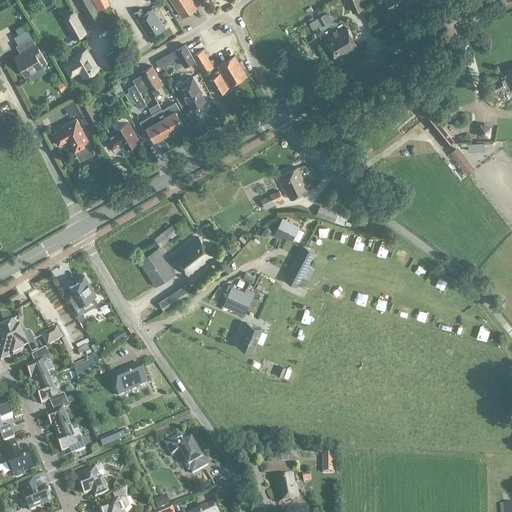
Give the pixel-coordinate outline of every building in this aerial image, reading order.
[(104,22),(94,4),(91,0),(78,0),(84,9),(95,27),(104,22)] [(193,0),(171,0),(182,17),(197,7),(193,0)] [(357,10),(363,7),(359,0),(346,0),(352,12),(357,10)] [(383,0),(384,1),(387,7),(389,8),(391,7),(393,10),(409,0),(383,0)] [(152,9),(144,14),(141,8),(134,13),(150,37),(165,28),(152,9)] [(74,10),(62,17),(74,39),(86,32),(74,10)] [(328,14),(327,15),(326,13),(317,18),(321,25),(331,20),(328,14)] [(346,27),(325,40),(336,59),(357,46),(346,27)] [(23,52),(14,57),(26,76),(37,70),(47,64),(42,55),(42,54),(36,44),(36,45),(32,38),(20,45),(23,52)] [(61,44),(64,51),(76,45),(72,38),(61,44)] [(186,44),(176,50),(185,66),(194,61),(186,44)] [(110,60),(121,53),(118,48),(107,55),(110,60)] [(70,77),(79,72),(83,78),(98,69),(86,49),(71,58),(72,60),(63,65),(70,77)] [(192,55),(203,74),(214,67),(203,49),(192,55)] [(235,55),(217,65),(229,86),(247,76),(235,55)] [(160,58),(155,61),(159,66),(163,64),(160,58)] [(164,64),(158,68),(163,75),(169,71),(164,64)] [(157,86),(161,83),(152,66),(141,72),(151,89),(154,96),(155,96),(161,93),(157,86)] [(216,94),(228,87),(220,73),(219,74),(217,70),(206,76),(216,94)] [(193,77),(186,81),(184,82),(179,81),(175,83),(175,86),(176,89),(180,89),(187,102),(188,101),(192,108),(196,106),(198,107),(202,105),(202,102),(205,100),(200,93),(202,92),(193,77)] [(61,91),(67,88),(63,80),(57,84),(61,91)] [(135,83),(140,92),(147,88),(142,80),(135,83)] [(496,92),(505,87),(501,80),(492,85),(496,92)] [(147,106),(135,84),(128,89),(139,110),(147,106)] [(106,92),(109,97),(116,93),(113,87),(106,92)] [(160,106),(155,96),(154,96),(147,100),(145,101),(152,114),(156,121),(164,135),(167,133),(168,136),(175,133),(173,130),(173,129),(162,110),(160,106)] [(78,105),(90,125),(101,119),(89,99),(78,105)] [(179,116),(183,114),(176,102),(162,110),(173,129),(183,124),(179,116)] [(425,105),(416,113),(445,148),(454,141),(425,105)] [(0,109),(0,136),(4,135),(3,133),(9,131),(0,109)] [(154,140),(164,135),(156,121),(152,114),(139,121),(144,129),(147,127),(154,140)] [(89,144),(90,143),(76,119),(61,127),(62,129),(52,134),(58,145),(69,139),(71,140),(77,150),(81,148),(87,157),(94,153),(92,150),(89,144)] [(344,119),(332,126),(340,139),(352,132),(344,119)] [(136,141),(138,140),(127,121),(114,129),(115,132),(105,137),(112,148),(118,145),(118,144),(121,142),(125,148),(127,147),(128,149),(138,144),(136,141)] [(510,143),(511,141),(511,122),(510,124),(509,122),(501,126),(509,141),(510,143)] [(456,148),(450,153),(458,162),(464,157),(456,148)] [(309,191),(302,176),(298,167),(280,176),(290,199),(309,191)] [(282,197),(279,190),(260,199),(265,209),(275,204),(273,201),(282,197)] [(316,215),(334,222),(338,213),(320,206),(316,215)] [(292,239),(299,226),(282,218),(274,234),(279,236),(281,233),(292,239)] [(154,239),(160,247),(178,233),(171,225),(154,239)] [(272,231),(267,228),(262,234),(267,238),(272,231)] [(246,241),(241,235),(238,238),(243,244),(246,241)] [(174,256),(189,275),(213,256),(198,237),(174,256)] [(234,241),(230,245),(236,251),(240,247),(234,241)] [(302,277),(315,251),(303,245),(289,270),(302,277)] [(343,251),(351,254),(353,248),(346,245),(343,251)] [(158,248),(138,260),(155,287),(175,275),(158,248)] [(255,278),(246,273),(243,279),(252,284),(255,278)] [(79,304),(85,301),(87,305),(90,306),(95,303),(96,300),(93,296),(94,296),(91,291),(92,290),(84,275),(78,279),(79,281),(69,287),(71,292),(64,296),(76,315),(79,321),(85,318),(82,312),(83,311),(79,304)] [(228,295),(248,305),(254,292),(247,289),(245,292),(232,285),(232,286),(228,284),(226,289),(229,291),(228,295)] [(163,310),(189,295),(184,286),(158,302),(163,310)] [(248,305),(228,295),(223,305),(244,314),(248,305)] [(6,326),(18,353),(22,351),(21,349),(27,346),(18,326),(16,328),(14,323),(6,326)] [(261,329),(247,323),(237,345),(252,351),(261,329)] [(18,353),(6,326),(0,329),(0,359),(1,361),(8,357),(7,355),(12,353),(13,355),(18,353)] [(57,327),(41,336),(47,347),(63,338),(57,327)] [(61,339),(72,365),(74,364),(63,338),(61,339)] [(35,385),(50,378),(42,359),(48,357),(45,351),(34,356),(37,362),(25,367),(31,380),(33,379),(35,385)] [(98,353),(90,356),(92,359),(73,367),(76,373),(94,365),(93,363),(101,360),(98,353)] [(110,376),(118,396),(147,383),(139,364),(110,376)] [(95,367),(71,377),(75,388),(80,385),(78,380),(97,372),(95,367)] [(259,377),(278,383),(280,377),(261,371),(259,377)] [(50,378),(35,385),(37,390),(35,391),(41,404),(58,397),(61,402),(66,400),(64,394),(58,397),(50,378)] [(74,391),(78,399),(88,394),(84,386),(74,391)] [(140,398),(110,409),(114,418),(143,406),(140,398)] [(56,433),(71,427),(63,408),(68,405),(66,400),(61,402),(63,408),(45,415),(51,428),(53,427),(56,433)] [(7,422),(13,420),(8,408),(0,411),(0,434),(3,442),(14,437),(10,428),(7,422)] [(76,453),(85,449),(80,437),(76,439),(71,427),(56,433),(58,439),(56,439),(61,453),(73,448),(76,453)] [(117,441),(114,434),(99,440),(102,447),(117,441)] [(208,465),(193,439),(184,444),(179,436),(165,444),(171,456),(180,451),(183,458),(181,459),(187,468),(188,467),(192,474),(208,465)] [(6,459),(7,461),(5,462),(10,473),(12,472),(12,474),(24,469),(25,472),(33,468),(26,451),(18,454),(17,452),(18,451),(15,444),(3,449),(7,459),(6,459)] [(322,474),(333,473),(333,455),(322,455),(322,474)] [(100,478),(96,467),(78,475),(80,481),(78,482),(84,495),(92,491),(95,498),(108,492),(102,477),(100,478)] [(277,503),(297,501),(295,486),(293,486),(292,477),(275,479),(276,488),(275,489),(277,503)] [(19,485),(24,496),(23,497),(29,510),(48,503),(42,489),(38,490),(33,479),(19,485)] [(252,511),(267,511),(265,503),(260,504),(257,492),(250,494),(252,511)] [(124,511),(130,506),(127,499),(119,498),(99,507),(100,511),(124,511)] [(511,511),(511,503),(503,504),(503,511),(511,511)]
